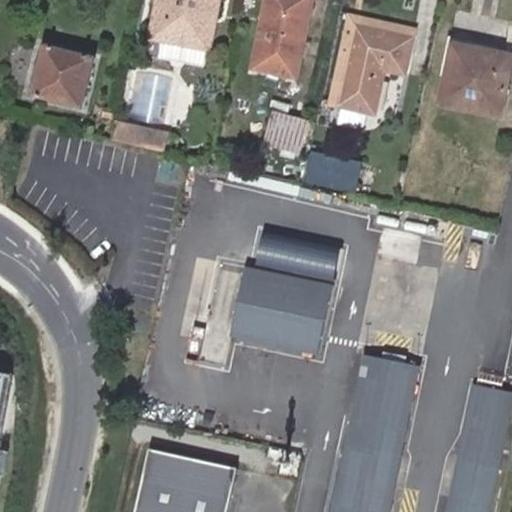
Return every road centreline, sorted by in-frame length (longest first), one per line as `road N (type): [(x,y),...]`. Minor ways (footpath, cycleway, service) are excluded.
road 1 (unknown): [(325,511),(366,345),(400,315),(439,307),(502,311)]
road 2 (secondary): [(61,511),(82,405),(76,325),(42,277),(0,250)]
road 3 (unknown): [(435,511),(459,386),(502,311)]
